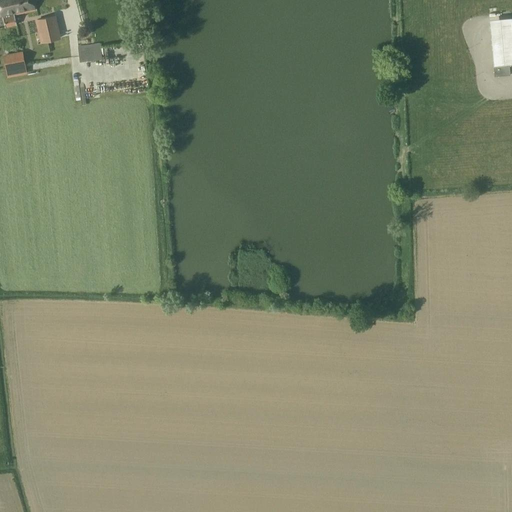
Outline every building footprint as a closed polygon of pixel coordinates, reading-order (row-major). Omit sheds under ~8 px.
[(3,18),(5,28),(17,25),(15,15),(14,15),(13,13),(14,12),(14,14),(18,14),(14,0),(0,0),(0,16),(4,15),(5,17),(3,18)] [(32,0),(14,0),(18,14),(35,10),(32,0)] [(55,16),(37,20),(40,32),(45,31),(47,41),(60,38),(55,16)] [(493,56),(494,66),(509,65),(511,64),(511,25),(511,24),(511,19),(490,21),(490,26),(491,35),(492,47),(493,56)] [(78,49),(79,58),(93,56),(93,47),(78,49)] [(4,56),(6,69),(25,65),(22,53),(4,56)] [(494,66),(494,76),(510,75),(509,65),(494,66)]
